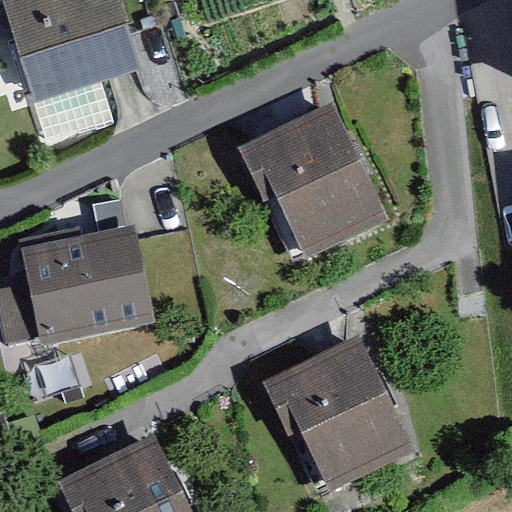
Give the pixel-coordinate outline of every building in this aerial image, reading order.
[(132,78),(108,0),(55,0),(1,16),(29,108),(132,78)] [(328,123),(235,166),(289,281),(382,238),(328,123)] [(129,240),(15,259),(34,369),(147,350),(129,240)] [(350,355),(267,397),(324,508),(406,466),(350,355)] [(175,511),(146,454),(52,501),(57,511),(175,511)]
